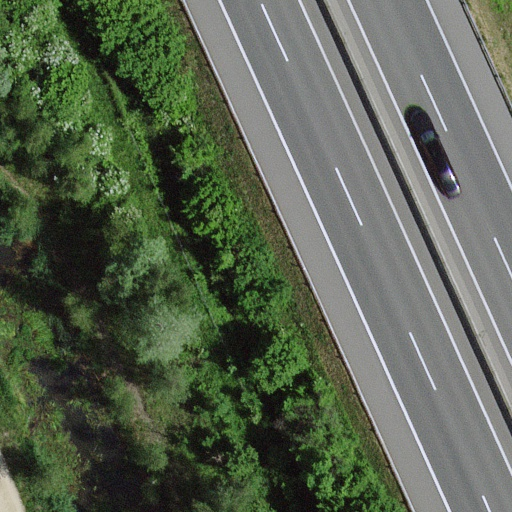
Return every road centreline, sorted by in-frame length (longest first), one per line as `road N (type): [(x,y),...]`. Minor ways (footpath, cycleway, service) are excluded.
road 1 (motorway): [(250,0),(481,511)]
road 2 (motorway): [(511,287),(382,0)]
